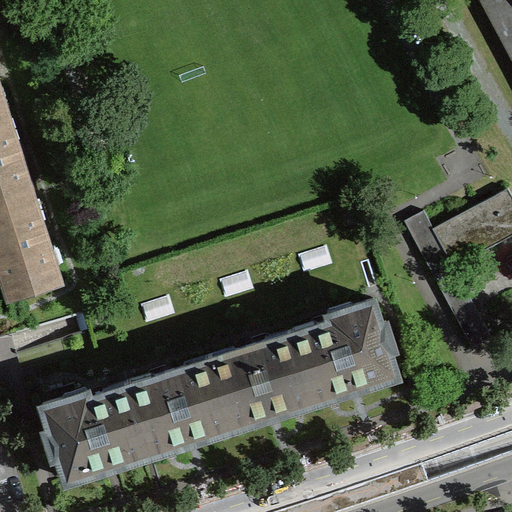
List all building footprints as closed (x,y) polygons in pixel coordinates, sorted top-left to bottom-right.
[(511,0),(484,0),(511,52),(511,0)] [(0,202),(27,194),(19,169),(25,167),(16,136),(9,138),(1,113),(0,113),(0,202)] [(511,193),(508,186),(413,237),(440,287),(464,331),(484,321),(454,265),(511,234),(511,193)] [(27,194),(0,202),(0,269),(9,297),(61,280),(55,260),(48,260),(44,250),(51,246),(41,217),(35,219),(27,194)] [(293,336),(311,392),(332,386),(334,392),(341,390),(398,372),(389,346),(394,345),(386,319),(381,321),(374,296),(352,303),(354,310),(316,322),(318,328),(293,336)] [(293,405),(290,399),(311,392),(293,336),(268,344),(266,338),(235,348),(237,354),(212,362),(230,418),(251,412),(253,418),(259,416),(293,405)] [(130,388),(150,451),(177,442),(211,431),(209,425),(230,418),(212,362),(187,370),(185,363),(153,373),(155,380),(130,388)] [(58,451),(66,477),(90,470),(150,451),(130,388),(106,396),(104,389),(89,394),(86,386),(85,385),(64,392),(63,393),(64,395),(42,401),(50,426),(45,427),(53,453),(58,451)]
